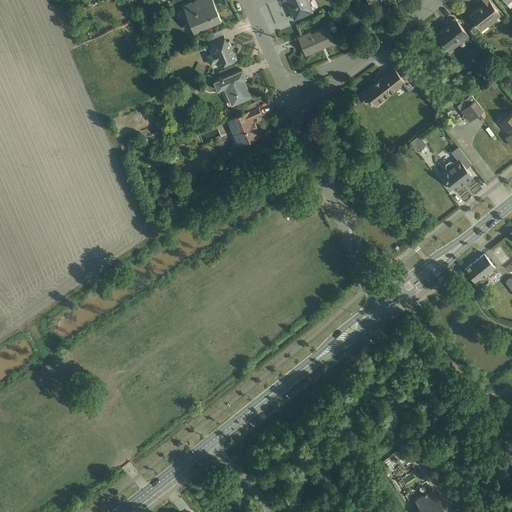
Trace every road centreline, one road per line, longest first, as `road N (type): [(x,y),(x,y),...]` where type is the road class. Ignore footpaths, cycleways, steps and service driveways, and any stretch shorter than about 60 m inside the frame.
road 1 (residential): [(297,115),(376,301)]
road 2 (secondary): [(312,362),(210,443)]
